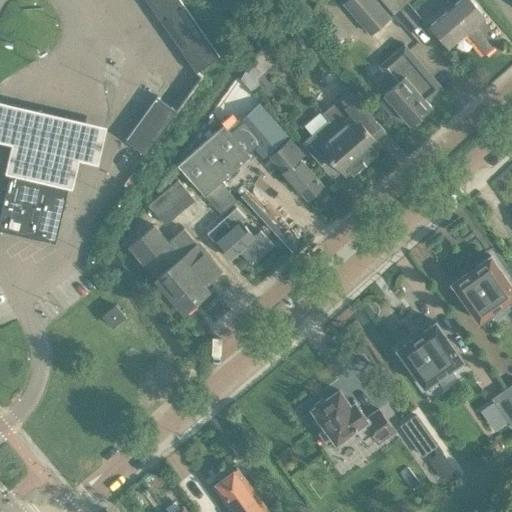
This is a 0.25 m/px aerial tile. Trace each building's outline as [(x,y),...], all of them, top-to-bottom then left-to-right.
[(146,0),(196,71),(201,75),(202,75),(203,74),(197,70),(219,55),(180,0),(146,0)] [(347,0),(344,3),(370,33),(390,16),(375,0),(347,0)] [(382,0),(394,14),(407,2),(409,0),(382,0)] [(466,32),(485,53),(499,41),(481,19),(485,16),(471,0),(460,0),(430,26),(449,47),(466,32)] [(394,14),(410,32),(423,20),(407,2),(394,14)] [(431,106),(425,99),(440,86),(404,44),(379,66),(394,84),(383,94),(385,96),(379,101),(391,116),(398,111),(410,125),(431,106)] [(260,83),(247,68),(241,77),(252,90),(260,83)] [(202,75),(201,75),(176,109),(177,110),(202,75)] [(229,119),(254,149),(261,157),(286,136),(240,84),(219,109),(221,110),(214,116),(221,123),(228,118),(229,119)] [(381,144),(365,126),(374,118),(349,89),(322,113),(328,120),(365,162),(377,151),(375,149),(381,144)] [(146,154),(177,110),(176,109),(157,95),(125,139),(146,154)] [(0,166),(0,168),(10,170),(68,184),(73,157),(93,161),(103,122),(0,99),(0,139),(5,141),(0,166)] [(253,148),(254,149),(229,119),(177,163),(220,214),(236,200),(220,181),(250,155),(248,153),(253,148)] [(351,170),(353,172),(365,162),(328,120),(301,143),(321,165),(330,157),(345,175),(351,170)] [(282,171),(308,199),(323,185),(285,142),(271,154),(284,169),(282,171)] [(0,215),(0,228),(55,242),(68,184),(10,170),(3,204),(2,204),(0,208),(0,211),(1,212),(0,215)] [(160,193),(178,213),(194,199),(177,178),(160,193)] [(147,203),(164,224),(178,213),(160,193),(147,203)] [(252,236),(240,222),(244,218),(235,207),(206,232),(229,259),(238,251),(251,266),(273,246),(259,230),(252,236)] [(219,271),(183,227),(169,239),(155,223),(128,245),(142,261),(155,277),(183,311),(207,290),(203,285),(219,271)] [(491,311),(496,318),(509,309),(505,302),(511,296),(511,286),(491,257),(490,255),(452,282),(479,320),(491,311)] [(125,317),(124,316),(117,306),(103,316),(111,328),(125,317)] [(462,359),(436,322),(436,321),(397,348),(424,386),(437,377),(441,384),(455,375),(450,368),(462,359)] [(493,399),(511,425),(511,398),(505,389),(492,398),(493,399)] [(394,432),(379,410),(366,418),(355,403),(350,407),(339,392),(326,401),(324,398),(311,407),(326,428),(318,433),(327,446),(335,440),(336,442),(354,429),(363,440),(372,434),(378,443),(394,432)] [(507,420),(494,401),(482,410),(495,428),(507,420)] [(436,445),(416,415),(402,425),(422,455),(432,447),(436,445)] [(453,469),(440,451),(430,459),(442,477),(453,469)] [(248,511),(265,511),(256,499),(257,498),(235,468),(225,476),(223,473),(214,480),(216,483),(213,484),(233,511),(238,511),(245,508),(248,511)]
